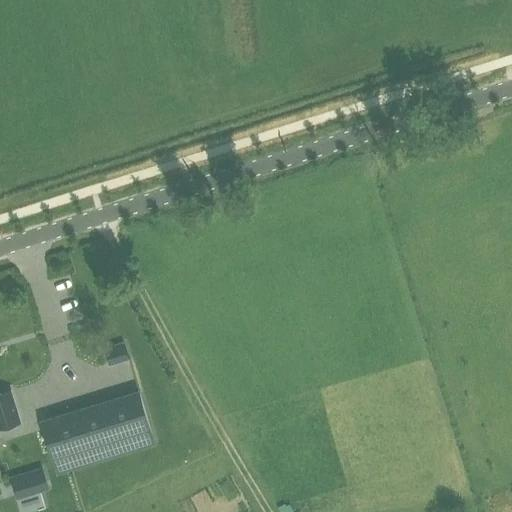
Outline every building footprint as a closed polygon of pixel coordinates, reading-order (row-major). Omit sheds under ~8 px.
[(5,308),(0,308),(0,360),(32,355),(25,317),(7,320),(5,308)] [(110,364),(129,358),(124,342),(105,348),(110,364)] [(57,417),(53,400),(27,406),(32,423),(57,417)] [(0,442),(0,443),(19,437),(9,406),(0,409),(0,442)] [(148,411),(52,442),(68,490),(164,459),(148,411)] [(69,435),(79,431),(72,413),(62,417),(69,435)]
